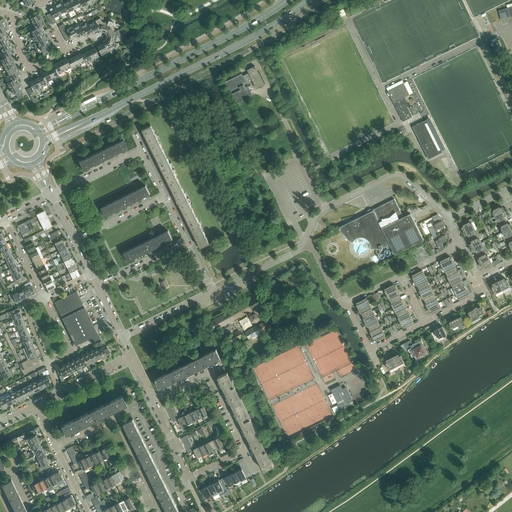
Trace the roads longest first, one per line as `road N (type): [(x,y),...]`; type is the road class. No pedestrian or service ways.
road 1 (secondary): [(81,124),(309,0)]
road 2 (secondary): [(287,0),(75,113)]
road 3 (residential): [(189,476),(245,449),(209,371),(152,400)]
road 4 (residential): [(303,242),(322,208),(390,175),(399,174),(449,218)]
road 5 (residential): [(161,511),(115,417),(56,446)]
